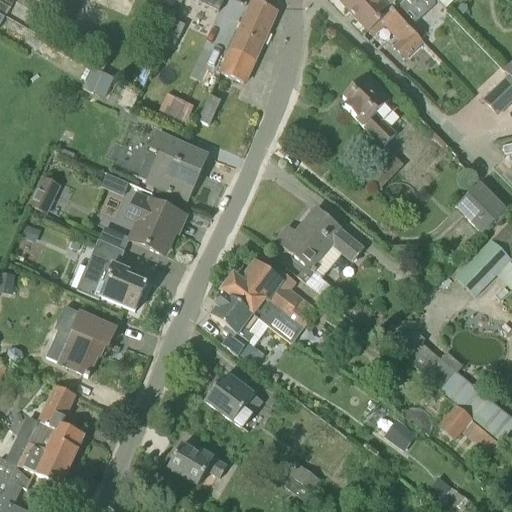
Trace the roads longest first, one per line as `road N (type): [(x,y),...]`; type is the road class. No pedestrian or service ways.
road 1 (residential): [(100,511),(289,71),(295,0)]
road 2 (unknown): [(315,0),(434,124),(468,135),(511,126)]
